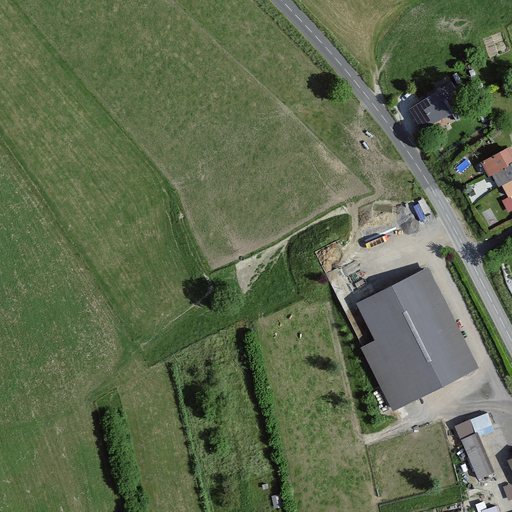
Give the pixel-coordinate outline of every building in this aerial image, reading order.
[(452,84),(411,110),(423,130),(452,112),(457,119),(469,112),(452,84)] [(511,156),(504,141),(478,158),(486,174),(489,172),(511,157),(511,156)] [(511,175),(511,157),(489,172),(496,185),(497,184),(511,175)] [(511,175),(497,184),(505,198),(509,195),(511,193),(511,175)] [(429,269),(359,305),(377,342),(362,349),(393,413),(478,368),(429,269)] [(485,411),(468,418),(474,431),(491,425),(485,411)] [(490,471),(474,431),(458,438),(475,477),(490,471)]
